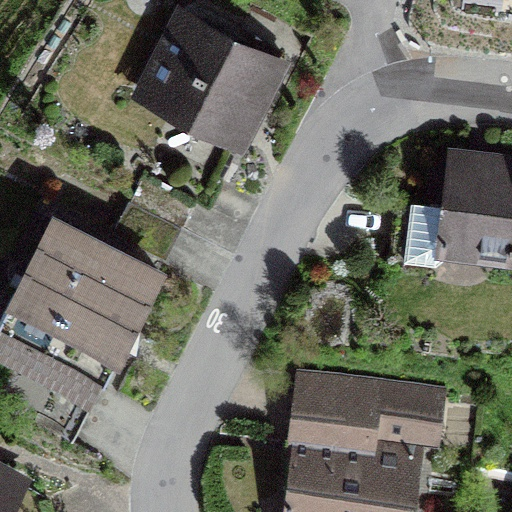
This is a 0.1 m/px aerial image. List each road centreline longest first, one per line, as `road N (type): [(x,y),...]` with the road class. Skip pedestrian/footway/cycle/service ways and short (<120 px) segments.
road 1 (residential): [(338,130),(184,416),(169,485),(173,511)]
road 2 (residential): [(511,97),(448,89),(380,100),(338,130)]
road 3 (track): [(387,0),(338,130)]
